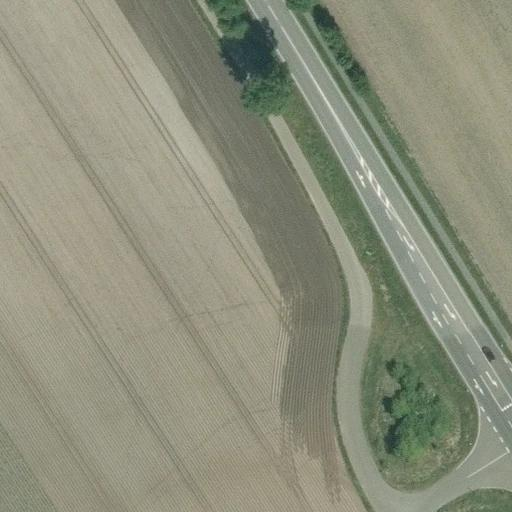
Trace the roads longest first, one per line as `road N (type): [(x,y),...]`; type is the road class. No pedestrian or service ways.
road 1 (residential): [(388,511),(353,445),(347,403),(362,286),(202,0)]
road 2 (primary): [(264,0),(511,418)]
